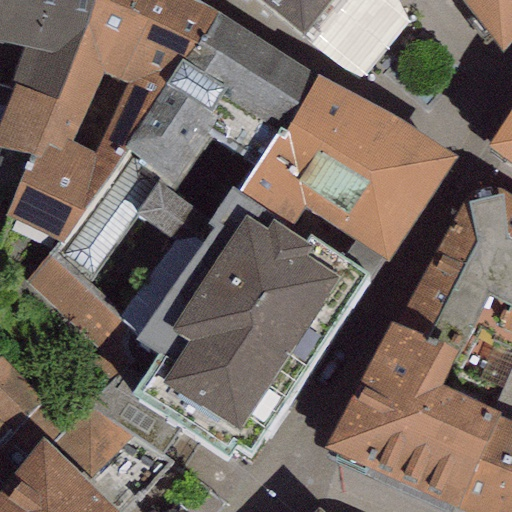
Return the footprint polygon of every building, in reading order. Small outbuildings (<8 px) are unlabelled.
[(0,0),(0,196),(15,202),(32,165),(87,37),(98,0),(0,0)] [(201,0),(98,0),(87,37),(32,165),(15,202),(5,226),(55,250),(61,253),(126,161),(122,157),(181,71),(186,74),(215,25),(196,11),(201,0)] [(239,0),(304,49),(343,0),(239,0)] [(511,0),(451,0),(504,73),(511,61),(511,0)] [(321,87),(215,25),(186,74),(181,71),(122,157),(126,161),(160,186),(174,195),(207,147),(258,176),(278,144),(283,148),(321,87)] [(454,169),(321,87),(283,148),(278,144),(258,176),(239,206),(236,211),(289,244),(291,241),(369,289),(380,270),(388,275),(454,169)] [(511,123),(488,160),(511,179),(511,123)] [(135,223),(160,186),(126,161),(61,253),(56,258),(89,288),(135,223)] [(174,195),(160,186),(135,223),(197,266),(214,242),(207,237),(215,224),(174,195)] [(466,197),(390,333),(460,360),(473,333),(511,349),(511,200),(497,191),(466,197)] [(249,468),(369,289),(291,241),(289,244),(236,211),(239,206),(230,202),(215,224),(207,237),(214,242),(197,266),(167,309),(136,352),(159,364),(131,406),(229,471),(237,459),(249,468)] [(55,250),(26,284),(99,355),(88,366),(105,381),(132,364),(136,352),(167,309),(145,292),(123,319),(89,288),(56,258),(61,253),(55,250)] [(324,457),(447,511),(459,511),(500,420),(443,394),(460,360),(390,333),(324,457)] [(0,501),(43,454),(69,425),(0,363),(0,501)] [(511,511),(511,425),(500,420),(459,511),(511,511)] [(0,511),(108,511),(43,454),(0,501),(0,511)]
